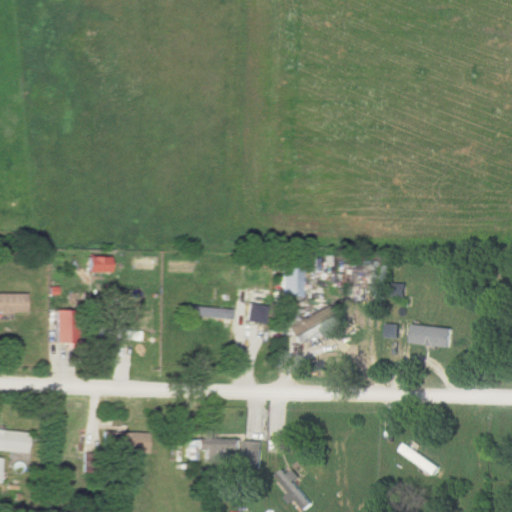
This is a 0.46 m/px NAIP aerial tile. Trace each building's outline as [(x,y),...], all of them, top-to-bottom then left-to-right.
[(88,273),(109,273),(109,257),(88,257),(88,273)] [(374,265),(341,265),(341,286),(374,286),(374,265)] [(301,268),(280,268),(280,297),(301,297),(301,268)] [(404,286),(392,286),(392,296),(404,296),(404,286)] [(0,313),(25,313),(25,294),(0,294),(0,313)] [(264,325),(268,307),(249,303),(245,321),(264,325)] [(235,310),(189,308),(189,318),(234,320),(235,310)] [(54,311),(54,345),(74,345),(74,311),(54,311)] [(452,347),(453,329),(412,326),(411,344),(452,347)] [(137,338),(137,329),(94,329),(94,338),(137,338)] [(386,337),(395,337),(395,329),(386,329),(386,337)] [(27,432),(0,429),(0,450),(25,453),(27,432)] [(239,460),(239,439),(216,439),(216,430),(201,430),(201,440),(187,440),(187,459),(193,459),(193,449),(203,449),(203,460),(239,460)] [(146,452),(146,432),(101,432),(101,452),(146,452)] [(261,441),(244,441),(244,468),(261,468),(261,441)] [(442,468),(406,442),(400,451),(436,476),(442,468)] [(294,496),(306,509),(314,503),(294,482),(298,479),(286,467),(276,476),(294,495),(294,496)]
